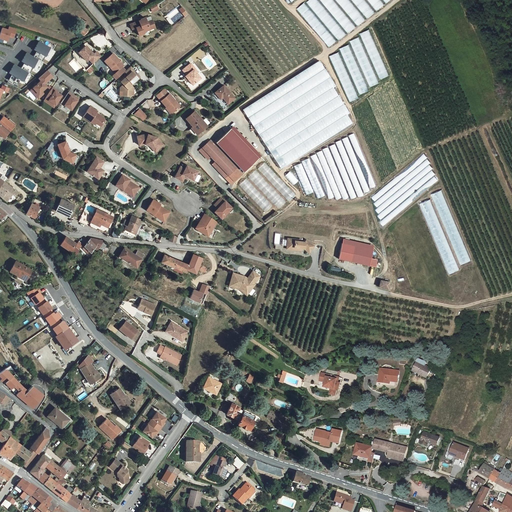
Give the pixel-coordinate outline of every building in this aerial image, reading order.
[(317,0),(309,0),(307,2),(339,40),(346,34),(317,0)] [(332,0),(320,0),(348,33),(355,27),(332,0)] [(348,0),(335,0),(358,26),(365,20),(348,0)] [(364,0),(351,0),(368,18),(375,12),(364,0)] [(380,0),(367,0),(377,10),(384,4),(380,0)] [(304,3),(297,9),(329,47),(336,41),(304,3)] [(131,24),(132,29),(136,28),(139,35),(144,34),(143,32),(155,28),(153,21),(148,22),(146,18),(141,19),(142,20),(131,24)] [(80,37),(87,30),(83,25),(76,32),(80,37)] [(14,37),(16,29),(9,26),(8,29),(2,27),(0,34),(0,38),(7,41),(9,35),(14,37)] [(368,30),(360,34),(380,79),(389,75),(368,30)] [(358,38),(350,41),(370,87),(379,83),(358,38)] [(49,58),(54,49),(51,47),(39,41),(33,51),(36,53),(34,56),(26,52),(20,62),(23,64),(21,68),(14,64),(8,74),(11,75),(9,80),(17,85),(20,79),(23,81),(28,71),(30,72),(32,68),(37,70),(42,61),(45,56),(49,58)] [(85,45),(78,52),(85,60),(88,58),(92,63),(100,56),(96,51),(93,54),(85,45)] [(348,46),(340,49),(360,95),(369,91),(348,46)] [(113,53),(105,60),(115,73),(113,75),(116,79),(124,72),(126,70),(122,66),(124,65),(121,62),(122,61),(120,59),(119,60),(113,53)] [(338,53),(329,56),(349,102),(358,98),(338,53)] [(243,110),(281,169),(353,123),(347,115),(350,113),(334,88),(336,86),(320,61),(243,110)] [(192,63),(183,69),(187,74),(186,75),(193,84),(201,78),(197,73),(194,69),(196,68),(192,63)] [(132,71),(129,67),(126,70),(124,72),(127,75),(124,77),(125,78),(123,79),(123,78),(119,82),(122,85),(118,87),(118,90),(121,91),(121,96),(128,96),(129,91),(132,91),(132,88),(130,86),(128,85),(130,84),(138,77),(132,71)] [(51,80),(46,74),(38,82),(40,85),(33,93),(39,98),(42,95),(46,90),(44,88),(42,86),(45,84),(46,86),(51,80)] [(8,93),(9,88),(2,85),(0,88),(0,96),(3,91),(8,93)] [(228,105),(235,99),(225,85),(215,92),(221,99),(223,98),(228,105)] [(159,94),(156,96),(161,101),(172,113),(180,106),(169,94),(168,94),(164,89),(159,94)] [(56,93),(52,90),(47,98),(50,100),(48,103),(54,108),(61,99),(57,96),(55,95),(56,93)] [(39,98),(33,93),(31,95),(39,103),(44,97),(42,95),(39,98)] [(73,97),(68,94),(61,105),(71,112),(78,101),(75,99),(74,100),(71,99),(73,97)] [(48,103),(50,100),(47,98),(43,104),(52,110),(54,108),(48,103)] [(88,105),(81,115),(92,123),(95,122),(99,125),(103,119),(102,117),(98,113),(97,114),(94,112),(95,110),(88,105)] [(139,109),(134,115),(140,118),(143,121),(145,118),(147,116),(139,109)] [(197,135),(206,128),(193,113),(184,121),(197,135)] [(0,134),(4,138),(16,124),(14,122),(12,124),(3,117),(0,119),(0,134)] [(229,130),(257,158),(260,155),(232,127),(229,130)] [(229,130),(215,145),(243,172),(257,158),(229,130)] [(354,133),(348,136),(370,188),(376,186),(354,133)] [(145,134),(137,136),(139,145),(145,144),(149,146),(155,152),(157,150),(163,145),(157,138),(148,135),(145,134)] [(23,136),(19,139),(29,149),(33,146),(23,136)] [(348,137),(342,139),(364,193),(370,190),(348,137)] [(341,140),(335,142),(358,197),(364,195),(341,140)] [(66,142),(59,145),(64,159),(73,163),(77,155),(71,154),(66,142)] [(209,142),(201,150),(211,159),(216,163),(235,182),(243,174),(209,142)] [(335,144),(329,147),(351,199),(357,196),(335,144)] [(328,147),(322,150),(344,200),(350,198),(328,147)] [(201,150),(199,152),(208,161),(211,159),(201,150)] [(322,151),(316,153),(336,200),(342,197),(322,151)] [(424,153),(371,197),(375,202),(427,158),(424,153)] [(316,154),(310,156),(329,199),(334,197),(316,154)] [(87,172),(99,179),(104,171),(100,168),(104,162),(97,157),(87,172)] [(309,158),(301,161),(318,199),(326,196),(309,158)] [(427,159),(373,203),(377,208),(430,163),(427,159)] [(296,195),(264,162),(258,169),(289,201),(296,195)] [(216,163),(213,166),(233,184),(235,182),(216,163)] [(301,163),(293,166),(306,195),(314,192),(301,163)] [(429,164),(375,210),(378,214),(433,168),(429,164)] [(179,170),(175,177),(182,181),(185,177),(188,179),(188,177),(193,180),(198,172),(187,166),(185,169),(181,167),(179,170)] [(256,169),(248,176),(279,208),(287,201),(256,169)] [(432,170),(377,216),(381,220),(435,174),(432,170)] [(290,171),(285,176),(293,186),(298,181),(290,171)] [(0,195),(2,198),(8,201),(11,201),(18,192),(5,182),(8,178),(2,174),(0,177),(0,195)] [(123,175),(116,185),(127,192),(133,197),(134,195),(139,187),(133,183),(131,183),(129,182),(130,180),(123,175)] [(434,176),(380,222),(383,226),(438,181),(434,176)] [(246,178),(239,184),(265,212),(272,205),(246,178)] [(462,264),(471,260),(442,190),(432,194),(462,264)] [(62,199),(56,210),(68,216),(74,205),(62,199)] [(230,213),(233,210),(225,202),(225,203),(221,199),(215,205),(219,209),(215,212),(221,219),(229,211),(230,213)] [(450,274),(459,269),(431,199),(421,204),(450,274)] [(154,200),(147,210),(158,217),(164,222),(165,220),(170,213),(164,208),(163,208),(160,207),(161,205),(154,200)] [(32,203),(26,214),(34,218),(40,207),(32,203)] [(79,221),(89,226),(98,231),(98,230),(108,236),(110,231),(107,229),(113,219),(98,210),(94,217),(84,212),(79,221)] [(216,222),(205,214),(196,229),(208,236),(216,222)] [(141,218),(132,215),(129,219),(126,218),(123,223),(126,224),(124,229),(134,233),(136,229),(135,228),(137,225),(138,225),(141,218)] [(177,236),(171,234),(169,240),(174,243),(177,236)] [(65,237),(60,245),(70,252),(75,243),(65,237)] [(288,237),(287,245),(294,246),(294,248),(300,249),(300,247),(304,247),(310,251),(314,244),(306,239),(305,242),(301,241),(302,239),(288,237)] [(101,240),(90,239),(84,247),(91,253),(95,247),(98,249),(104,241),(104,240),(101,240)] [(344,239),(343,244),(373,251),(375,246),(344,239)] [(107,243),(104,241),(98,249),(96,251),(102,256),(108,248),(105,245),(107,243)] [(373,251),(343,244),(339,259),(370,267),(371,259),(373,251)] [(135,255),(124,248),(119,256),(136,268),(141,260),(135,255)] [(164,255),(161,262),(173,268),(172,270),(177,272),(178,269),(179,270),(182,263),(164,255)] [(193,255),(189,266),(186,270),(195,274),(202,259),(193,255)] [(11,272),(19,276),(19,275),(28,280),(32,271),(17,263),(11,272)] [(186,270),(189,266),(182,263),(179,270),(183,272),(185,273),(186,270)] [(233,273),(230,284),(239,287),(248,293),(254,284),(260,276),(253,271),(247,278),(244,276),(233,273)] [(381,282),(379,289),(387,291),(389,284),(381,282)] [(210,287),(202,284),(199,291),(206,294),(210,287)] [(246,295),(248,293),(239,287),(230,284),(230,286),(238,289),(246,295)] [(31,306),(44,298),(39,292),(40,291),(38,287),(27,291),(33,299),(28,302),(31,306)] [(202,294),(193,290),(190,299),(199,302),(202,294)] [(38,308),(43,315),(51,309),(52,308),(47,301),(46,302),(44,299),(37,304),(39,307),(38,308)] [(141,300),(137,309),(138,309),(143,311),(151,315),(155,305),(141,300)] [(43,315),(51,325),(59,319),(62,317),(59,312),(55,315),(51,309),(43,315)] [(61,323),(59,319),(51,325),(58,335),(69,327),(64,321),(61,323)] [(126,322),(119,330),(131,340),(138,331),(126,322)] [(169,323),(165,331),(181,341),(187,331),(176,325),(175,327),(169,323)] [(58,335),(57,336),(65,348),(77,339),(69,327),(58,335)] [(161,355),(159,358),(163,360),(164,359),(176,365),(181,355),(165,347),(164,348),(164,349),(161,355)] [(89,355),(78,367),(90,383),(102,376),(98,369),(96,370),(91,363),(93,360),(89,355)] [(436,367),(421,360),(416,371),(422,374),(423,372),(431,376),(436,367)] [(400,370),(382,368),(381,382),(392,383),(392,381),(399,382),(400,370)] [(8,380),(12,376),(4,369),(0,372),(0,380),(1,382),(5,377),(8,380)] [(341,372),(330,369),(328,374),(324,373),(322,380),(327,381),(326,385),(330,386),(329,388),(332,389),(331,394),(337,396),(338,390),(340,390),(342,384),(340,383),(338,383),(339,377),(341,372)] [(23,388),(12,377),(5,383),(11,389),(14,386),(16,388),(20,392),(16,395),(31,407),(37,401),(36,400),(41,394),(35,388),(32,386),(31,385),(26,390),(23,388)] [(221,383),(208,377),(203,387),(210,391),(211,389),(216,392),(221,383)] [(121,389),(111,394),(121,409),(132,402),(128,395),(126,396),(121,389)] [(0,400),(4,404),(8,397),(2,391),(0,390),(0,400)] [(240,413),(242,409),(237,407),(238,405),(233,403),(237,395),(232,393),(228,401),(231,403),(226,413),(239,420),(242,414),(240,413)] [(56,409),(49,417),(62,428),(69,420),(56,409)] [(242,414),(239,420),(237,423),(249,429),(255,415),(242,409),(240,413),(242,414)] [(275,412),(269,409),(266,415),(272,418),(275,412)] [(156,412),(149,422),(160,429),(162,426),(160,425),(162,422),(165,418),(156,412)] [(289,418),(275,412),(272,418),(286,424),(289,418)] [(107,420),(100,428),(113,441),(118,436),(120,438),(123,434),(116,427),(115,428),(107,420)] [(149,422),(142,432),(151,438),(154,435),(156,432),(157,433),(160,429),(149,422)] [(1,447),(0,449),(0,453),(4,456),(9,459),(15,452),(26,460),(23,465),(27,468),(35,459),(37,456),(39,453),(44,444),(49,436),(49,430),(46,427),(29,448),(30,449),(27,451),(23,447),(9,436),(9,435),(9,436),(4,443),(1,447)] [(0,430),(0,440),(4,443),(9,436),(2,431),(0,430)] [(325,432),(317,430),(315,441),(323,442),(322,445),(330,447),(331,441),(339,443),(341,432),(333,430),(333,434),(325,432)] [(440,439),(424,433),(421,443),(427,446),(429,443),(437,446),(440,439)] [(149,444),(140,437),(132,448),(142,455),(145,451),(144,450),(145,448),(149,444)] [(200,440),(188,440),(188,441),(187,441),(187,461),(197,461),(197,460),(198,460),(198,453),(198,452),(200,452),(200,440)] [(408,447),(376,441),(374,449),(390,453),(388,458),(404,461),(408,447)] [(372,447),(356,443),(354,454),(358,455),(357,458),(371,462),(373,453),(370,452),(372,447)] [(469,449),(454,444),(450,455),(465,461),(469,449)] [(43,454),(43,455),(34,467),(30,472),(37,478),(43,472),(44,470),(43,470),(45,468),(44,468),(45,467),(52,472),(57,466),(49,460),(43,455),(43,454)] [(115,459),(110,467),(118,472),(118,476),(120,477),(120,481),(123,483),(127,482),(127,480),(126,477),(128,475),(127,470),(124,468),(125,467),(122,465),(123,464),(115,459)] [(225,462),(217,459),(213,474),(223,477),(225,470),(221,468),(221,466),(224,466),(225,462)] [(71,467),(73,465),(67,460),(61,467),(63,469),(67,464),(71,467)] [(486,462),(480,473),(490,479),(494,470),(496,468),(486,462)] [(67,472),(68,471),(71,467),(67,464),(63,469),(67,472)] [(9,470),(2,465),(0,468),(0,482),(3,477),(6,480),(12,472),(9,470)] [(71,473),(76,467),(73,465),(71,467),(68,471),(71,473)] [(62,478),(65,474),(66,473),(57,466),(52,472),(60,478),(60,479),(61,479),(62,478)] [(179,472),(170,466),(162,481),(170,486),(174,478),(175,479),(179,472)] [(511,479),(511,474),(504,468),(502,472),(501,474),(511,481),(511,479)] [(501,474),(494,470),(490,479),(497,483),(501,474)] [(303,475),(295,472),(292,482),(299,484),(307,487),(310,477),(304,475),(303,475)] [(43,483),(48,478),(43,473),(38,479),(43,483)] [(511,490),(511,487),(511,481),(501,474),(497,483),(505,488),(511,490)] [(484,488),(484,487),(488,481),(478,476),(474,482),(484,488)] [(48,478),(43,483),(50,489),(51,490),(57,483),(48,477),(48,478)] [(30,497),(38,489),(22,479),(17,486),(24,491),(20,497),(24,500),(28,495),(30,497)] [(57,483),(51,490),(55,493),(60,497),(66,490),(60,486),(57,483)] [(239,489),(233,496),(240,504),(247,497),(246,496),(252,489),(246,483),(241,489),(243,490),(241,491),(239,489)] [(66,490),(71,494),(74,489),(69,485),(66,490)] [(484,504),(491,490),(484,487),(484,488),(477,500),(484,504)] [(48,497),(38,489),(30,497),(28,499),(28,500),(34,504),(33,505),(37,508),(48,497)] [(71,494),(66,490),(60,497),(63,499),(66,501),(71,494)] [(202,494),(191,492),(188,508),(197,510),(199,502),(200,502),(202,494)] [(336,493),(332,506),(350,511),(354,501),(350,500),(350,497),(348,497),(336,493)] [(71,494),(66,501),(69,503),(72,505),(74,507),(77,508),(82,501),(75,497),(71,494)] [(37,508),(33,511),(43,511),(47,509),(46,508),(53,501),(48,497),(37,508)] [(82,501),(77,508),(82,511),(93,511),(95,510),(87,503),(89,500),(85,497),(84,497),(82,501)] [(58,505),(53,501),(46,508),(47,509),(43,511),(51,511),(52,511),(58,505)] [(511,508),(505,505),(498,501),(496,501),(493,506),(503,510),(501,511),(510,511),(511,509),(511,508)] [(490,511),(482,508),(475,503),(470,511),(490,511)]
